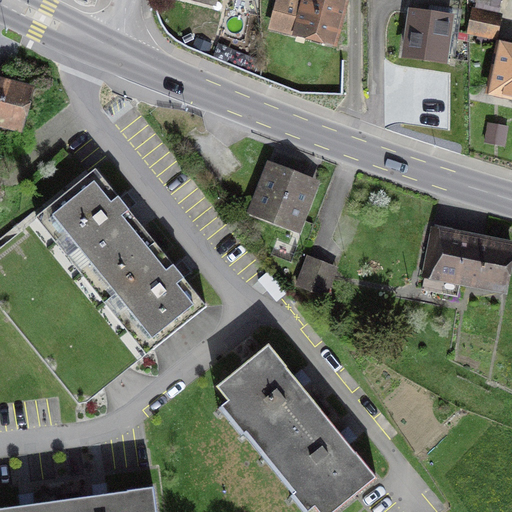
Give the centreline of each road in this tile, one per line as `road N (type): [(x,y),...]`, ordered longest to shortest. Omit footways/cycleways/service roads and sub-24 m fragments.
road 1 (secondary): [(511,200),(351,147),(121,53)]
road 2 (residential): [(84,37),(82,76),(99,116),(250,303)]
road 3 (residential): [(250,303),(157,399),(0,420)]
road 4 (residential): [(250,303),(405,492)]
